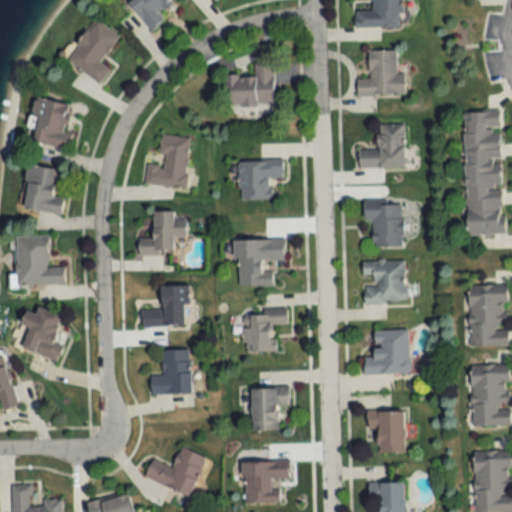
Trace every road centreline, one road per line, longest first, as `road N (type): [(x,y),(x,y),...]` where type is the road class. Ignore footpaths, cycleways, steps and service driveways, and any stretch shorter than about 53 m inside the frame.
road 1 (residential): [(317,19),(234,31),(199,48),(164,73),(135,109),(117,134),(101,201),(105,439),(79,453),(0,452)]
road 2 (residential): [(328,511),(316,0)]
